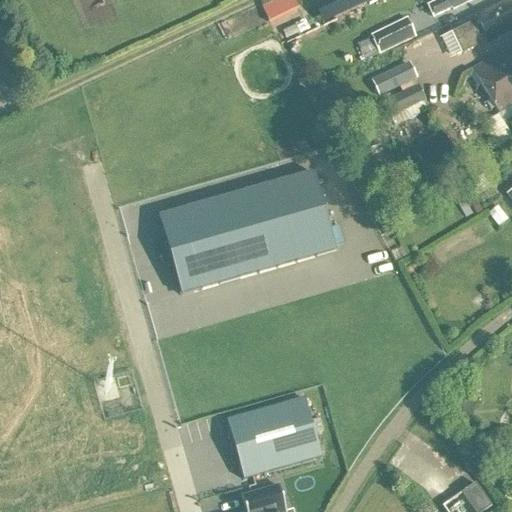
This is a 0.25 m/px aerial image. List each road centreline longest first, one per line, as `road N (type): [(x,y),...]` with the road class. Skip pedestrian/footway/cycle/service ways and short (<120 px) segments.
road 1 (unknown): [(141,325),(122,256),(128,222),(141,210),(300,175),(323,181),(338,198),(347,250),(341,266),(317,281)]
road 2 (track): [(511,316),(429,385),(335,511)]
road 3 (unknown): [(36,100),(244,0)]
road 4 (unknown): [(191,511),(141,325)]
road 5 (unknown): [(317,281),(141,325)]
